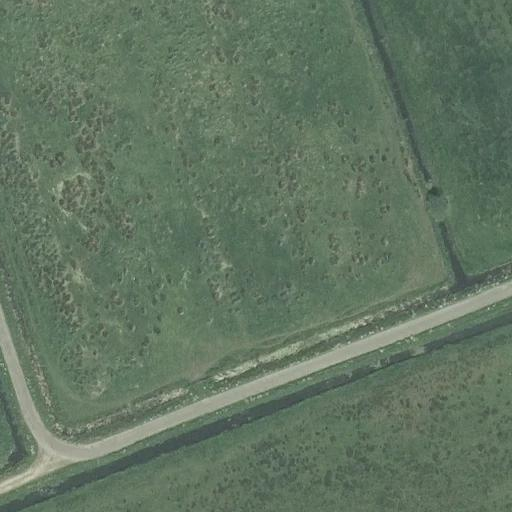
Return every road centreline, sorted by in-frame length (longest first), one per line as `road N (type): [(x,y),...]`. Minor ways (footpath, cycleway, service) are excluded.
road 1 (track): [(79,453),(511,287)]
road 2 (track): [(0,324),(37,430),(59,450),(79,453)]
